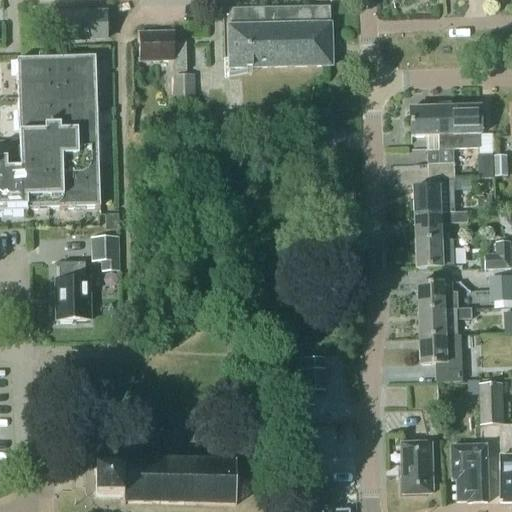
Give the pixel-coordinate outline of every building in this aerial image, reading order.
[(329,9),(229,11),(230,20),(229,20),(229,28),(228,28),(229,70),(332,67),(331,25),(329,25),(329,9)] [(63,15),(64,41),(106,40),(105,14),(63,15)] [(186,73),(186,44),(173,44),(173,35),(139,35),(139,63),(173,62),(173,73),(186,73)] [(0,214),(28,214),(28,212),(101,209),(96,59),(18,62),(22,170),(8,171),(7,160),(0,159),(0,214)] [(194,100),(193,75),(173,75),(174,100),(194,100)] [(479,108),(452,109),(453,137),(438,138),(439,151),(439,166),(451,165),(451,150),(452,150),(477,150),(477,136),(480,136),(479,108)] [(186,132),(185,110),(185,109),(177,109),(178,124),(164,125),(164,133),(186,132)] [(409,138),(438,138),(453,137),(452,109),(409,110),(409,138)] [(216,128),(215,114),(207,115),(207,129),(216,128)] [(427,151),(427,166),(439,166),(439,151),(427,151)] [(477,179),(493,179),(492,156),(476,157),(477,179)] [(506,156),(492,156),(493,179),(507,178),(506,156)] [(413,216),(440,215),(453,215),(452,181),(453,181),(453,165),(451,165),(439,166),(427,166),(428,182),(437,182),(437,188),(412,189),(413,216)] [(477,197),(477,209),(487,208),(487,197),(477,197)] [(414,243),(441,242),(440,215),(413,216),(414,243)] [(467,215),(450,215),(451,226),(468,225),(467,215)] [(120,232),(119,216),(106,216),(106,232),(120,232)] [(118,239),(91,240),(92,265),(102,264),(103,273),(120,272),(118,239)] [(442,268),(441,242),(414,243),(415,269),(442,268)] [(510,244),(496,245),(496,257),(484,258),(485,272),(511,271),(510,244)] [(91,322),(90,280),(85,280),(85,264),(59,264),(59,280),(56,280),(56,322),(91,322)] [(511,290),(511,277),(487,279),(489,304),(494,303),(495,310),(511,309),(510,302),(511,302),(511,290)] [(455,311),(458,311),(457,294),(452,294),(452,284),(442,285),(416,286),(417,313),(455,311)] [(459,338),(458,321),(471,321),(471,310),(458,311),(455,311),(417,313),(418,339),(444,338),(459,338)] [(446,365),(444,338),(418,339),(419,366),(446,365)] [(325,392),(324,359),(302,360),(303,392),(325,392)] [(501,386),(478,387),(479,428),(503,427),(501,386)] [(431,495),(430,445),(400,446),(401,496),(431,495)] [(487,505),(485,447),(449,448),(451,482),(456,482),(456,504),(467,504),(467,506),(487,505)] [(511,458),(499,458),(499,505),(511,504),(511,458)] [(301,460),(302,485),(326,484),(325,459),(301,460)] [(239,468),(237,467),(237,466),(123,463),(123,469),(97,468),(96,498),(123,499),(123,504),(236,507),(236,503),(239,503),(242,501),(244,500),(245,499),(246,498),(248,497),(250,494),(251,492),(251,489),(252,488),(252,486),(252,484),(252,483),(251,481),(251,479),(250,477),(249,475),(248,474),(246,472),(245,471),(243,470),(242,469),(239,468)] [(336,511),(336,488),(304,489),(304,511),(336,511)]
